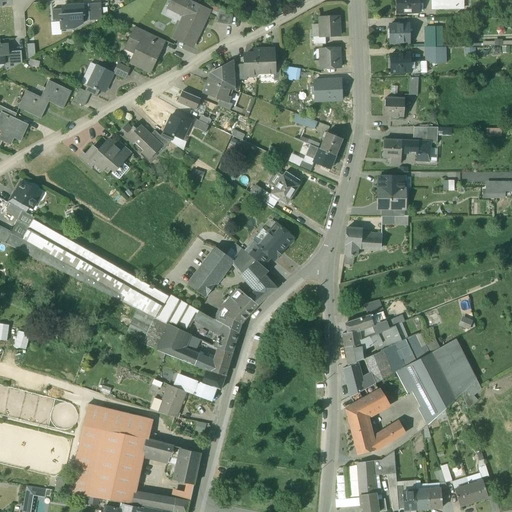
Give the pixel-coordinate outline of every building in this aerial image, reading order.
[(188,16),(185,23),(182,21),(173,38),(191,47),(199,31),(200,31),(209,14),(201,10),(202,8),(194,4),(193,6),(183,1),(183,0),(171,0),(169,7),(188,16)] [(417,0),(397,0),(398,13),(418,13),(417,0)] [(455,0),(432,0),(433,9),(456,8),(455,0)] [(101,4),(89,5),(91,20),(102,19),(101,4)] [(89,5),(52,8),(53,23),(61,23),(62,30),(75,29),(91,20),(89,5)] [(232,15),(219,9),(217,23),(231,25),(232,15)] [(339,17),(319,18),(320,25),(321,25),(322,37),(325,37),(340,36),(339,17)] [(409,25),(389,25),(390,43),(410,43),(409,25)] [(158,38),(136,27),(133,33),(155,44),(155,43),(158,38)] [(436,27),(425,28),(426,48),(437,47),(436,27)] [(155,44),(133,33),(128,45),(138,49),(131,63),(150,72),(156,60),(154,59),(160,46),(155,43),(155,44)] [(0,64),(4,64),(5,64),(5,56),(9,55),(8,53),(8,46),(1,46),(0,40),(0,39),(0,64)] [(437,47),(426,48),(426,63),(446,62),(445,48),(437,48),(437,47)] [(274,49),(255,50),(255,53),(256,76),(256,79),(274,78),(274,74),(275,74),(274,63),(274,49)] [(339,49),(321,50),(322,62),(321,62),(321,69),(340,68),(339,49)] [(21,52),(8,53),(9,55),(5,56),(5,64),(4,64),(4,68),(6,72),(22,63),(21,52)] [(255,53),(247,54),(247,55),(244,55),(245,64),(245,77),(247,77),(256,76),(255,53)] [(410,62),(410,54),(390,55),(391,73),(410,72),(410,74),(419,74),(418,62),(410,62)] [(232,62),(211,74),(208,81),(233,90),(234,88),(232,62)] [(129,68),(119,63),(114,73),(125,79),(129,68)] [(245,64),(239,65),(240,80),(247,80),(247,77),(245,77),(245,64)] [(114,73),(97,65),(88,86),(96,90),(96,89),(100,90),(103,92),(107,84),(109,85),(114,73)] [(300,70),(285,68),(283,78),(299,80),(300,76),(300,70)] [(313,72),(300,70),(300,76),(312,79),(313,72)] [(418,78),(410,78),(409,95),(418,96),(418,78)] [(72,92),(49,81),(41,98),(26,91),(18,108),(41,119),(49,102),(63,109),(72,92)] [(208,81),(203,94),(219,100),(228,104),(228,103),(233,90),(208,81)] [(342,81),(314,82),(314,102),(343,101),(342,81)] [(96,90),(88,86),(85,92),(90,94),(97,97),(100,90),(96,89),(96,90)] [(85,92),(79,89),(74,101),(84,107),(90,94),(85,92)] [(196,110),(201,99),(182,92),(178,103),(196,110)] [(405,99),(385,98),(385,116),(391,117),(390,120),(403,121),(405,99)] [(228,103),(228,104),(219,100),(217,106),(230,111),(233,105),(228,103)] [(17,114),(0,106),(0,113),(2,115),(2,114),(14,120),(17,114)] [(14,120),(2,114),(2,115),(0,118),(0,129),(4,131),(0,138),(0,139),(10,144),(14,137),(20,140),(27,126),(14,120)] [(317,122),(296,114),(293,122),(306,128),(306,126),(315,130),(317,122)] [(190,123),(172,115),(164,131),(164,132),(175,137),(182,140),(190,123)] [(202,116),(199,121),(209,125),(211,120),(202,116)] [(199,121),(196,120),(193,127),(206,133),(209,125),(199,121)] [(162,146),(138,123),(133,129),(125,137),(133,145),(137,141),(146,148),(140,155),(147,162),(149,160),(149,159),(154,154),(155,154),(162,146)] [(127,124),(120,132),(125,137),(133,129),(127,124)] [(428,128),(422,128),(422,135),(413,135),(413,142),(427,143),(428,128)] [(438,128),(428,128),(427,143),(430,143),(437,143),(438,128)] [(175,137),(164,132),(164,131),(160,136),(162,137),(170,143),(175,137)] [(342,139),(327,133),(320,150),(335,156),(342,139)] [(127,149),(115,138),(111,142),(123,153),(127,149)] [(102,147),(98,144),(95,148),(93,146),(86,155),(85,156),(95,164),(103,171),(108,166),(115,172),(127,157),(123,153),(111,142),(108,140),(102,147)] [(402,141),(384,140),(383,152),(382,155),(383,158),(385,159),(388,158),(390,159),(390,164),(401,164),(401,151),(402,141)] [(413,142),(402,141),(401,151),(407,151),(406,154),(417,154),(416,161),(429,161),(430,143),(427,143),(413,142)] [(320,150),(319,149),(313,163),(330,170),(335,156),(320,150)] [(83,152),(78,158),(91,169),(95,164),(85,156),(86,155),(83,152)] [(313,166),(302,161),(299,167),(310,172),(313,166)] [(291,181),(283,176),(270,196),(270,197),(277,202),(279,199),(282,201),(282,202),(285,204),(289,204),(291,201),(290,199),(298,186),(297,185),(300,181),(294,177),(291,181)] [(405,177),(378,177),(378,189),(405,189),(405,177)] [(443,181),(443,191),(454,191),(454,181),(443,181)] [(31,187),(22,182),(12,199),(29,208),(32,210),(38,199),(34,197),(37,191),(37,188),(33,186),(31,187)] [(511,194),(511,192),(511,183),(486,183),(486,190),(483,190),(483,199),(506,199),(506,193),(511,194)] [(270,196),(255,186),(252,189),(250,194),(273,209),(277,202),(270,197),(270,196)] [(405,189),(378,189),(378,209),(381,209),(401,209),(401,207),(405,208),(405,189)] [(29,208),(12,199),(9,204),(11,205),(26,213),(29,208)] [(26,213),(11,205),(7,212),(18,219),(11,233),(0,227),(0,241),(102,292),(117,300),(169,325),(169,321),(158,316),(170,294),(26,213)] [(401,209),(381,209),(381,217),(394,217),(405,217),(405,208),(401,207),(401,209)] [(394,217),(381,217),(381,225),(394,225),(394,217)] [(405,217),(394,217),(394,225),(408,225),(408,217),(405,217)] [(258,245),(258,246),(262,249),(271,257),(274,261),(287,246),(290,245),(293,241),(293,238),(277,224),(268,233),(258,245)] [(262,228),(252,240),(254,241),(258,245),(268,233),(262,228)] [(363,230),(347,228),(344,255),(357,257),(358,247),(381,249),(382,235),(362,233),(363,230)] [(258,245),(254,241),(245,252),(251,257),(254,259),(262,249),(258,246),(258,245)] [(236,244),(227,255),(234,260),(242,249),(236,244)] [(216,248),(188,285),(206,298),(232,263),(234,261),(234,260),(227,255),(216,248)] [(245,252),(242,249),(234,260),(234,261),(232,263),(237,269),(251,257),(245,252)] [(262,249),(254,259),(256,261),(263,267),(271,257),(262,249)] [(251,257),(237,269),(241,274),(256,261),(254,259),(251,257)] [(256,261),(241,274),(257,292),(264,300),(276,289),(265,276),(269,272),(263,267),(256,261)] [(102,292),(81,281),(78,287),(99,298),(102,292)] [(248,297),(240,290),(237,290),(230,298),(232,300),(226,307),(224,305),(219,309),(214,319),(238,333),(241,325),(240,325),(242,322),(243,322),(258,306),(258,305),(251,299),(248,297)] [(117,300),(102,292),(99,298),(114,306),(117,300)] [(257,292),(251,299),(258,305),(264,300),(257,292)] [(199,311),(170,294),(158,316),(169,321),(188,331),(194,320),(199,311)] [(379,301),(363,305),(368,315),(370,315),(371,317),(383,312),(379,301)] [(138,311),(127,336),(158,350),(169,325),(138,311)] [(199,311),(194,320),(220,335),(219,338),(218,337),(215,347),(218,349),(232,353),(238,333),(214,319),(199,311)] [(383,312),(371,317),(373,325),(372,326),(371,326),(375,335),(389,329),(386,322),(383,312)] [(368,315),(345,323),(347,333),(358,331),(371,326),(372,326),(373,325),(371,317),(370,315),(368,315)] [(402,316),(393,320),(395,326),(405,322),(402,316)] [(459,327),(469,331),(473,322),(463,318),(459,327)] [(393,320),(386,322),(389,329),(395,326),(393,320)] [(189,334),(169,325),(158,350),(179,359),(184,348),(188,338),(189,335),(189,334)] [(371,326),(358,331),(360,341),(375,335),(371,326)] [(402,342),(395,326),(389,329),(375,335),(360,341),(361,344),(362,350),(368,346),(373,342),(377,353),(381,352),(395,345),(402,342)] [(16,348),(28,349),(30,333),(18,331),(16,348)] [(347,333),(343,334),(345,348),(361,344),(360,341),(358,331),(347,333)] [(431,353),(421,333),(419,334),(405,340),(413,355),(416,362),(431,353)] [(476,380),(455,340),(431,353),(416,362),(409,365),(420,387),(428,403),(429,404),(436,417),(445,409),(462,392),(476,380)] [(361,344),(345,348),(348,367),(351,365),(353,364),(363,360),(362,350),(361,344)] [(402,361),(395,345),(381,352),(390,376),(397,372),(409,365),(416,362),(413,355),(402,361)] [(214,361),(184,348),(179,359),(199,368),(203,370),(203,369),(207,371),(211,372),(214,361)] [(232,353),(218,349),(214,360),(214,361),(211,372),(225,376),(232,353)] [(390,376),(381,352),(377,353),(365,359),(371,373),(375,384),(390,376)] [(409,365),(397,372),(409,393),(420,387),(409,365)] [(349,367),(343,369),(345,375),(353,372),(352,367),(352,366),(349,367)] [(203,370),(199,368),(196,375),(204,378),(207,371),(203,369),(203,370)] [(225,378),(207,372),(204,378),(202,383),(202,384),(216,389),(221,390),(225,378)] [(359,377),(355,379),(353,372),(345,375),(350,397),(364,390),(362,379),(359,377)] [(371,373),(362,379),(364,390),(375,384),(371,373)] [(202,383),(181,375),(176,388),(187,392),(211,402),(216,389),(202,384),(202,383)] [(476,380),(462,392),(466,402),(480,388),(476,380)] [(173,387),(168,385),(163,401),(158,413),(176,418),(187,392),(176,388),(173,387)] [(380,389),(346,409),(349,424),(366,419),(366,417),(389,404),(380,389)] [(163,401),(154,398),(150,410),(158,413),(163,401)] [(428,403),(419,408),(428,425),(436,417),(429,404),(428,403)] [(103,430),(146,439),(151,418),(86,404),(81,425),(103,430)] [(445,409),(436,417),(437,420),(447,417),(445,409)] [(372,440),(366,419),(349,424),(357,455),(373,451),(374,452),(389,443),(383,433),(372,440)] [(400,423),(383,433),(389,443),(406,433),(400,423)] [(103,430),(81,425),(67,492),(88,497),(103,430)] [(146,439),(103,430),(88,497),(104,499),(133,504),(135,493),(143,452),(146,439)] [(174,446),(146,439),(143,452),(168,458),(172,457),(174,446)] [(187,449),(174,446),(172,457),(179,458),(174,480),(194,485),(201,453),(187,450),(187,449)] [(381,460),(360,463),(358,465),(360,496),(376,493),(373,473),(383,472),(381,460)] [(486,466),(478,468),(482,479),(489,477),(486,466)] [(448,469),(441,471),(445,483),(452,481),(448,469)] [(467,479),(452,483),(454,490),(469,485),(467,479)] [(483,481),(469,485),(474,502),(488,498),(483,481)] [(445,483),(439,483),(440,489),(441,489),(442,498),(450,498),(445,483)] [(469,485),(454,490),(460,506),(474,502),(469,485)] [(52,491),(27,488),(24,511),(31,511),(34,498),(51,500),(52,491)] [(440,489),(428,490),(430,508),(442,508),(442,498),(441,489),(440,489)] [(192,494),(176,490),(175,499),(176,500),(175,501),(189,505),(192,494)] [(428,490),(416,491),(417,509),(430,508),(428,490)] [(403,492),(404,508),(404,510),(417,509),(416,491),(403,492)] [(175,499),(135,493),(133,504),(173,511),(175,501),(176,500),(175,499)] [(376,493),(360,496),(362,511),(378,511),(377,504),(376,493)] [(104,499),(88,497),(87,504),(103,507),(104,499)] [(385,499),(378,500),(378,504),(377,504),(378,511),(381,511),(387,511),(385,499)] [(187,511),(189,505),(175,501),(173,511),(179,511),(187,511)]
